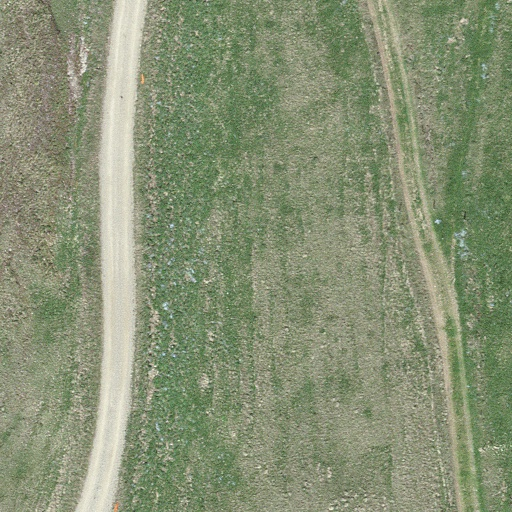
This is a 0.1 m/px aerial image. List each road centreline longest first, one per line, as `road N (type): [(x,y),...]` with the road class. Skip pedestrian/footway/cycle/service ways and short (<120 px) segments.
road 1 (track): [(382,0),(450,285),(473,511)]
road 2 (track): [(151,0),(123,191),(126,334),(98,511)]
